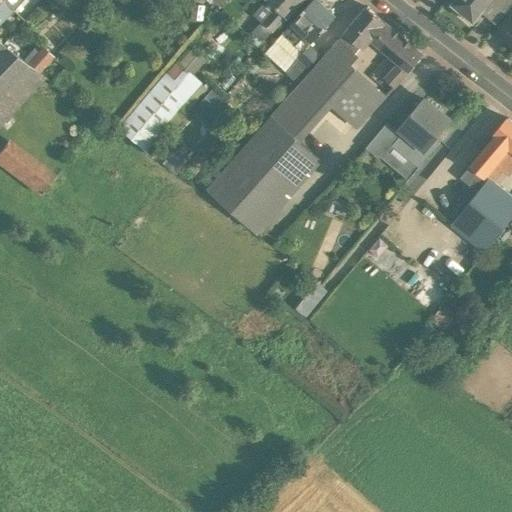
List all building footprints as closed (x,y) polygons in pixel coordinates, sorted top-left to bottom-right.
[(0,0),(12,11),(22,0),(0,0)] [(0,0),(0,20),(2,22),(12,11),(0,0)] [(287,16),(301,0),(268,0),(255,15),(263,22),(247,40),(256,48),(286,16),(287,16)] [(297,82),(321,55),(309,45),(312,42),(335,17),(317,0),(312,0),(291,22),(292,23),(283,33),(265,54),(285,72),(297,82)] [(511,0),(457,0),(453,5),(456,8),(454,10),(468,22),(470,19),(473,22),(484,9),(488,13),(493,8),(503,16),(511,4),(511,0)] [(403,38),(391,28),(367,7),(292,93),(272,116),(208,187),(247,221),(310,150),(299,140),(304,134),(306,135),(331,107),(356,129),(383,99),(345,64),(354,54),(354,53),(369,37),(376,43),(389,54),(403,38)] [(403,38),(389,54),(399,63),(391,72),(393,75),(387,81),(394,88),(424,55),(403,38)] [(0,124),(45,78),(39,73),(26,64),(0,44),(0,124)] [(143,152),(201,85),(192,76),(204,60),(189,46),(116,129),(143,152)] [(41,47),(26,64),(39,73),(52,58),(41,47)] [(213,122),(228,106),(210,90),(195,105),(213,122)] [(436,137),(450,121),(425,100),(397,133),(387,124),(366,149),(380,160),(393,144),(420,167),(441,142),(436,137)] [(511,121),(509,119),(495,136),(460,178),(478,192),(451,225),(485,252),(509,224),(511,220),(511,196),(494,182),(502,172),(509,176),(511,172),(511,121)] [(0,166),(40,197),(41,195),(56,175),(8,138),(0,148),(0,166)] [(176,174),(183,163),(186,159),(172,149),(169,154),(162,164),(176,174)] [(426,206),(421,212),(430,219),(435,213),(426,206)] [(431,319),(443,328),(455,313),(443,303),(431,319)]
